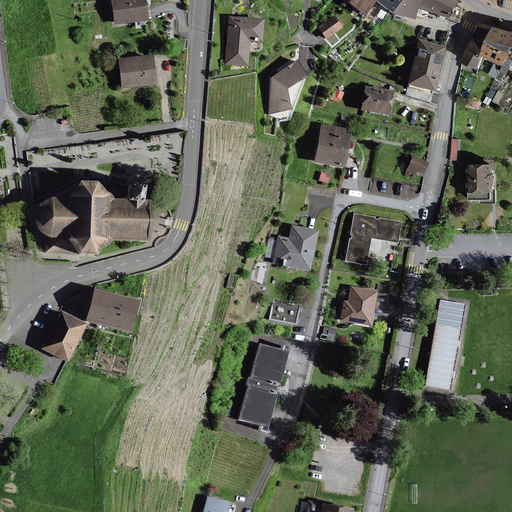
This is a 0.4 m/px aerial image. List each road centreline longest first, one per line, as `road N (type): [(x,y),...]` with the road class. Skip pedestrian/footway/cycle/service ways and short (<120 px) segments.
road 1 (residential): [(427,209),(339,195),(299,381),(246,510)]
road 2 (residential): [(193,125),(187,202),(165,250),(55,286),(0,343)]
road 3 (residential): [(374,511),(419,255)]
road 4 (residential): [(193,125),(21,144),(18,119),(0,111)]
road 5 (residential): [(427,209),(459,44),(476,4)]
road 6 (residential): [(202,0),(193,125)]
